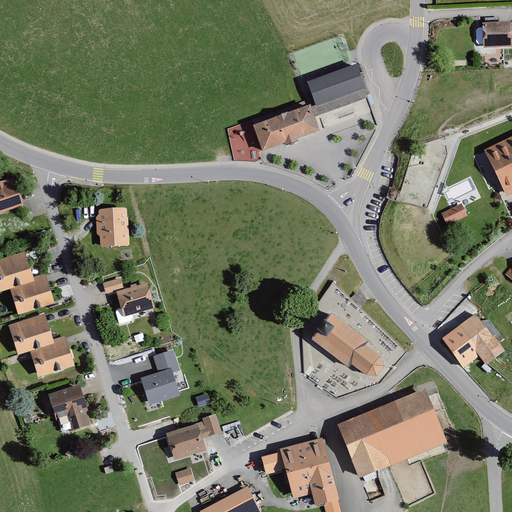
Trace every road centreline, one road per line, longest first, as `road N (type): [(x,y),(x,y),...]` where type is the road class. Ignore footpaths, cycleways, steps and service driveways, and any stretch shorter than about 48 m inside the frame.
road 1 (residential): [(50,163),(48,194),(130,455)]
road 2 (tertiary): [(50,163),(113,176),(266,176),(335,213)]
road 3 (unclassified): [(418,0),(409,79),(361,184),(335,213)]
road 4 (tertiary): [(335,213),(378,290),(427,348)]
road 5 (residential): [(427,348),(386,385),(317,414)]
